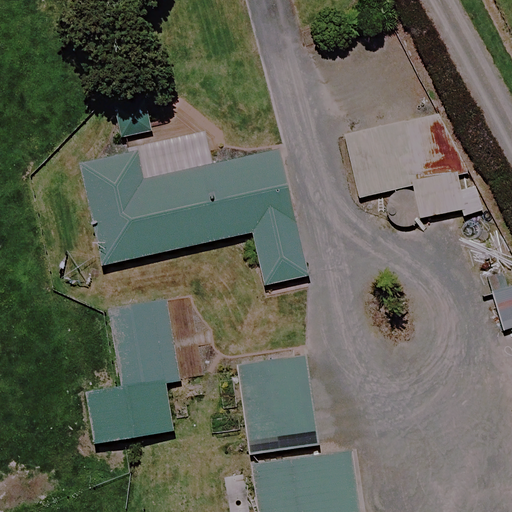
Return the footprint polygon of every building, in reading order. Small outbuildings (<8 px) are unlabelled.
[(343,135),(355,195),(461,172),(441,115),(343,135)] [(80,170),(102,269),(250,236),(261,285),(305,276),(279,157),(138,188),(132,159),(80,170)] [(467,213),(461,186),(386,202),(392,228),(467,213)] [(511,281),(509,274),(482,284),(502,334),(511,330),(511,281)] [(180,388),(164,307),(107,318),(122,392),(85,399),(95,451),(171,436),(162,391),(180,388)] [(312,444),(299,356),(231,365),(244,454),(312,444)] [(353,511),(345,451),(245,465),(251,511),(353,511)]
